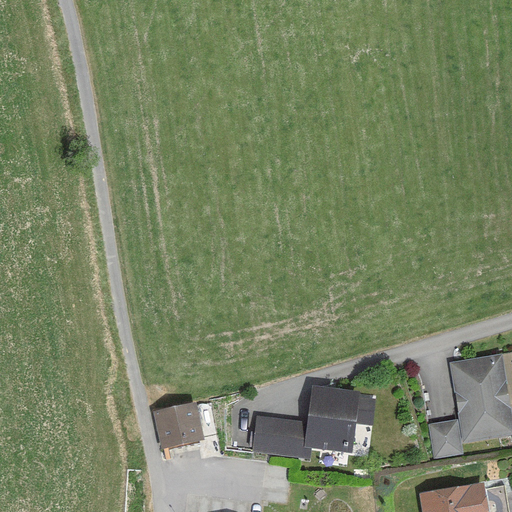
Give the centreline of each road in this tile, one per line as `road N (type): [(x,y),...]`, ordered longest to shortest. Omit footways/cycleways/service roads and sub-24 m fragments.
road 1 (unclassified): [(64,0),(152,445)]
road 2 (residential): [(247,403),(300,376),(511,312)]
